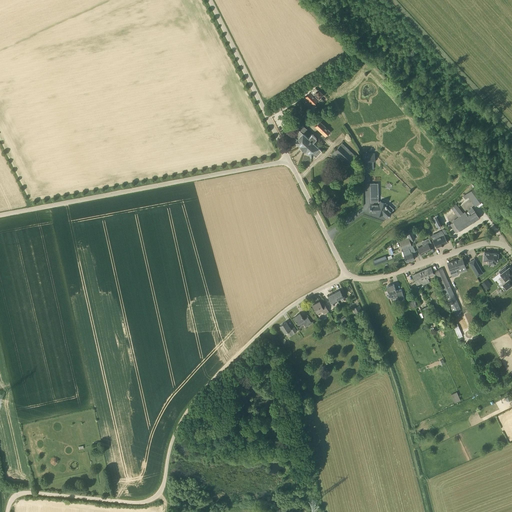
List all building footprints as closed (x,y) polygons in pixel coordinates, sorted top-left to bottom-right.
[(310,93),(308,91),(306,93),(308,95),(306,97),(313,105),(317,101),(318,102),(319,102),(320,102),(321,102),(322,101),(322,100),(322,99),(321,99),(320,97),(323,95),(318,90),(317,90),(315,88),(310,93)] [(320,122),(315,126),(325,136),(330,131),(320,122)] [(317,138),(312,134),(308,138),(303,134),(307,129),(303,125),(293,136),(294,136),(297,139),(296,139),(296,141),(297,141),(301,145),(300,147),(304,151),(306,150),(310,154),(312,154),(313,153),(316,157),(322,151),(313,142),(317,138)] [(346,169),(357,157),(342,143),(331,154),(346,169)] [(363,165),(375,164),(375,153),(363,153),(363,165)] [(371,207),(370,207),(370,208),(371,208),(371,211),(376,211),(376,212),(382,214),(383,213),(386,217),(388,215),(389,215),(389,214),(391,212),(386,207),(387,206),(386,205),(386,204),(386,203),(380,201),(380,202),(378,201),(378,197),(378,195),(378,183),(375,183),(370,183),(370,198),(371,197),(371,204),(371,207)] [(465,199),(469,197),(475,206),(484,199),(475,187),(463,196),(465,199)] [(455,203),(450,207),(458,217),(462,213),(455,203)] [(450,224),(453,228),(456,233),(459,231),(480,217),(472,208),(468,211),(470,214),(468,215),(466,213),(450,224)] [(410,230),(406,232),(406,233),(409,238),(411,241),(414,240),(415,239),(410,230)] [(442,230),(438,232),(440,236),(432,240),(436,248),(440,245),(441,246),(444,244),(448,242),(444,234),(442,230)] [(412,252),(407,254),(406,250),(405,248),(412,246),(409,238),(399,241),(402,249),(403,249),(403,251),(402,251),(406,262),(414,259),(412,252)] [(428,243),(417,248),(421,255),(431,250),(428,243)] [(498,254),(484,253),(484,260),(489,260),(489,263),(496,264),(496,261),(497,261),(498,254)] [(447,263),(452,277),(458,275),(456,269),(465,266),(462,258),(447,263)] [(475,273),(480,270),(474,259),(473,260),(469,262),(471,264),(475,273)] [(500,274),(502,277),(505,280),(508,278),(509,278),(511,275),(511,274),(511,268),(510,267),(509,266),(507,268),(506,266),(499,271),(500,273),(500,274)] [(424,279),(426,283),(429,282),(427,278),(434,275),(431,267),(424,270),(426,275),(421,277),(423,279),(424,279)] [(435,272),(443,290),(450,286),(442,269),(435,272)] [(423,284),(426,283),(424,279),(423,279),(421,277),(426,275),(424,270),(413,275),(417,285),(423,283),(423,284)] [(481,283),(486,289),(491,285),(486,279),(481,283)] [(511,282),(510,279),(502,285),(506,290),(511,284),(511,282)] [(401,289),(396,291),(394,284),(386,286),(388,291),(385,292),(387,296),(387,297),(388,298),(389,298),(390,298),(391,298),(394,297),(394,296),(397,295),(398,299),(400,300),(401,300),(402,300),(403,299),(404,298),(401,289)] [(340,290),(334,293),(337,299),(341,298),(342,300),(345,299),(342,293),(340,290)] [(337,299),(334,293),(328,296),(330,299),(329,300),(332,306),(335,304),(334,301),(337,299)] [(454,294),(447,298),(456,318),(463,315),(454,294)] [(317,312),(322,310),(324,313),(328,311),(324,302),(321,304),(319,301),(313,304),(317,312)] [(433,311),(430,306),(421,310),(424,315),(425,314),(425,315),(431,312),(433,311)] [(306,327),(312,323),(307,316),(304,319),(300,313),(294,317),(298,323),(302,321),(306,327)] [(291,335),(297,331),(294,326),(291,329),(286,321),(280,325),(285,333),(288,331),(291,335)] [(457,321),(452,323),(458,337),(463,335),(457,321)] [(456,391),(451,394),(454,402),(460,400),(456,391)]
